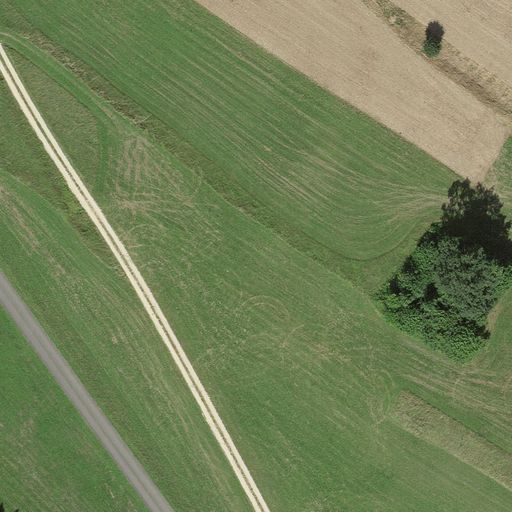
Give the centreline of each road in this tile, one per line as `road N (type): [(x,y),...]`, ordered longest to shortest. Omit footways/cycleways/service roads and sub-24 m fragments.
road 1 (track): [(258,511),(0,59)]
road 2 (unclassified): [(0,290),(163,511)]
